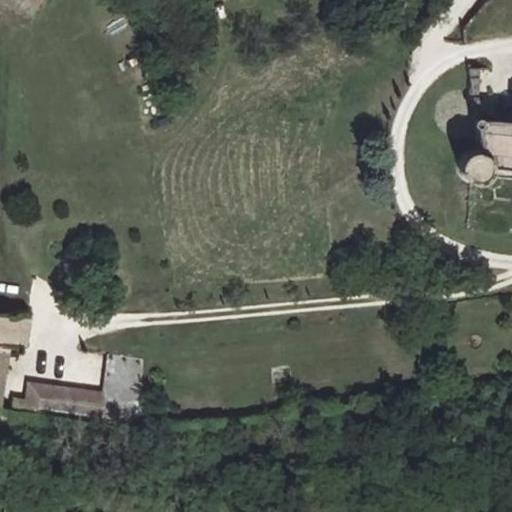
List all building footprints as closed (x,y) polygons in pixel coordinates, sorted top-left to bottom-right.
[(459,191),(467,194),(476,197),(483,197),(490,193),(494,189),(497,184),(499,179),(511,178),(511,119),(478,121),(482,148),(477,148),(466,149),(458,156),(452,167),(451,174),(452,181),(459,191)] [(0,350),(20,354),(26,318),(0,314),(0,350)] [(13,386),(20,354),(0,350),(0,416),(8,417),(11,397),(13,386)] [(13,386),(11,397),(51,404),(140,416),(146,366),(108,359),(102,393),(34,383),(32,389),(13,386)] [(33,507),(37,480),(8,479),(5,480),(4,504),(33,507)]
